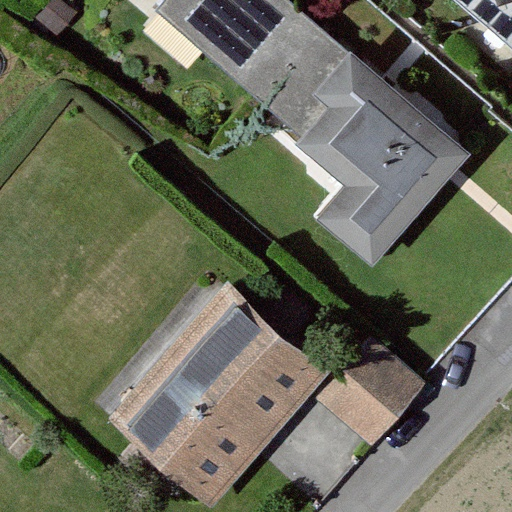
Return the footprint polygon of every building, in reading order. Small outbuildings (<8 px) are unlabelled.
[(263,94),(321,28),(289,0),(169,0),(162,8),(263,94)] [(511,0),(473,0),(511,33),(511,0)] [(423,116),(321,28),(263,94),(365,181),(335,214),(368,243),(435,168),(402,140),(423,116)] [(310,358),(239,296),(131,421),(204,483),(310,358)] [(415,383),(370,345),(328,394),(341,406),(372,432),(415,383)]
